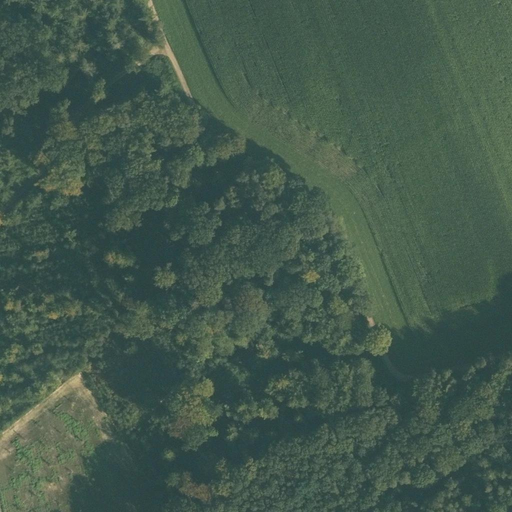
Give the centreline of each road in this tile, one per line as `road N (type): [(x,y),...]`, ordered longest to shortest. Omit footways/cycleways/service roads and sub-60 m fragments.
road 1 (track): [(511,357),(406,378),(390,373),(323,214),(202,132),(166,45)]
road 2 (track): [(0,217),(56,151),(74,116)]
